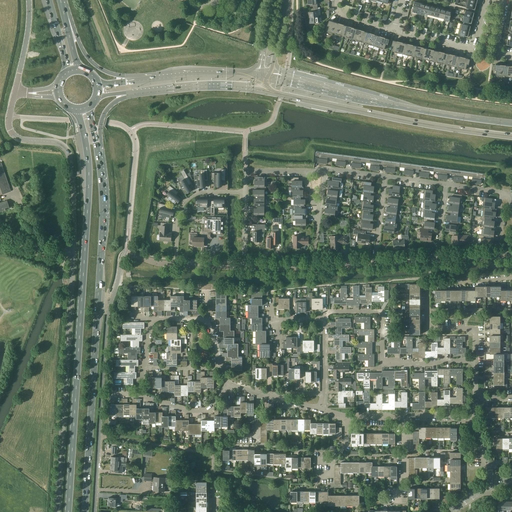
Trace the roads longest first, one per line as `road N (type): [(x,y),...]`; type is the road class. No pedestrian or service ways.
road 1 (primary): [(75,109),(88,191),(68,511)]
road 2 (primary): [(86,511),(103,261),(99,157)]
road 3 (residential): [(94,511),(120,260),(128,254),(174,265)]
road 4 (residential): [(226,384),(207,409),(139,394),(152,320),(202,321),(221,368)]
road 5 (unclassified): [(57,511),(72,251)]
road 6 (primary): [(260,90),(511,137)]
road 7 (primary): [(511,123),(270,77)]
road 8 (residential): [(476,363),(475,328),(427,328),(427,286),(511,278)]
road 9 (residential): [(323,319),(328,312),(381,311),(382,363),(476,363)]
road 10 (unclassified): [(72,251),(69,157),(59,144),(11,132),(14,92)]
road 11 (residential): [(487,0),(474,49),(394,30)]
road 12 (primary): [(132,94),(260,90)]
road 13 (residential): [(174,265),(184,203),(196,194),(244,193)]
road 14 (primary): [(257,76),(136,79)]
